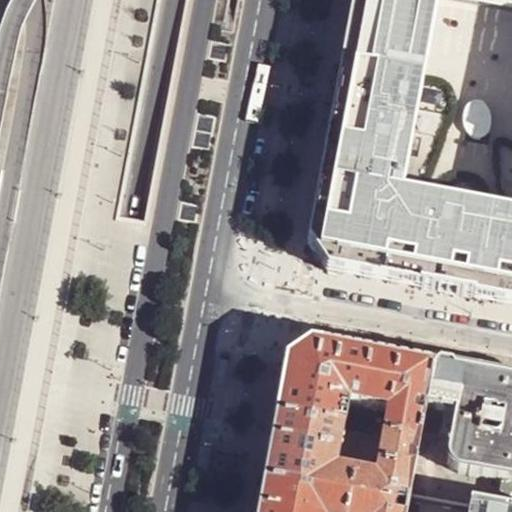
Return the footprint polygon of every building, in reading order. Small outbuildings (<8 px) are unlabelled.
[(511,0),(355,0),(310,246),(330,274),(511,308),(511,0)] [(286,363),(275,421),(344,434),(344,430),(349,406),(364,408),(373,358),(338,351),(311,346),(286,363)] [(373,358),(364,408),(388,413),(384,437),(383,441),(418,447),(423,424),(413,422),(415,412),(425,413),(433,369),(398,362),(373,358)] [(511,511),(511,383),(511,384),(453,373),(433,369),(425,413),(455,419),(448,458),(449,467),(455,474),(462,477),(502,485),(496,511),(511,511)] [(349,406),(344,430),(359,433),(364,408),(349,406)] [(364,408),(359,433),(384,437),(388,413),(364,408)] [(413,422),(423,424),(425,413),(415,412),(413,422)] [(264,478),(263,486),(394,511),(396,502),(408,504),(409,497),(418,447),(383,441),(376,480),(337,473),(344,434),(275,421),(264,478)] [(394,511),(263,486),(258,511),(394,511)] [(396,502),(394,511),(397,511),(406,511),(408,504),(396,502)]
